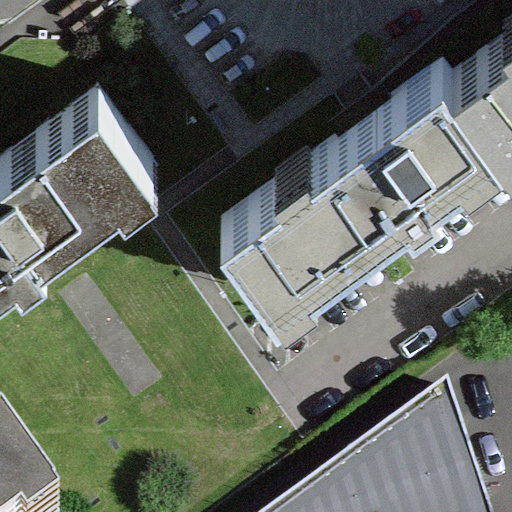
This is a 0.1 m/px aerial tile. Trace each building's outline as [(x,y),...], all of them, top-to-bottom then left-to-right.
[(511,0),(498,0),(467,23),(511,85),(511,0)] [(511,114),(511,85),(467,23),(443,40),(433,26),(317,106),(203,186),(260,268),(488,110),(498,124),(511,114)] [(0,124),(0,237),(142,134),(88,61),(0,124)] [(491,511),(452,387),(278,511),(491,511)] [(0,511),(46,511),(49,510),(0,441),(0,511)]
